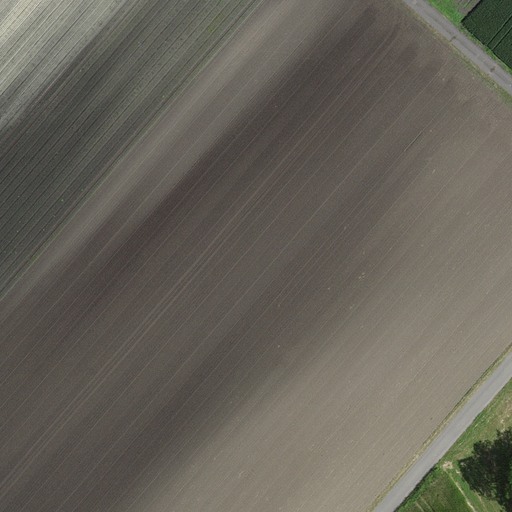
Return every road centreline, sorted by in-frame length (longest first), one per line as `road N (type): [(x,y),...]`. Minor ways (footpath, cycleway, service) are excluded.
road 1 (unclassified): [(378,511),(511,357)]
road 2 (track): [(415,0),(511,84)]
